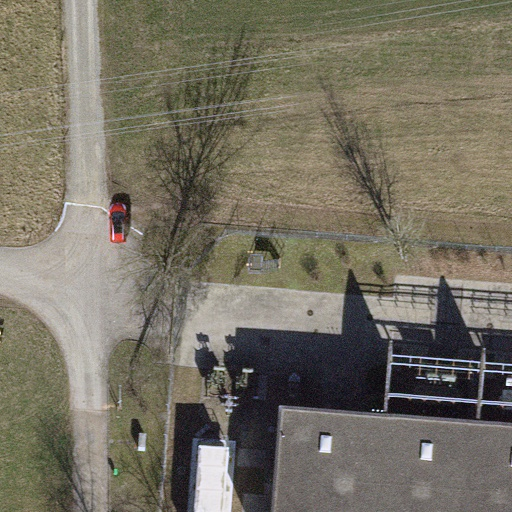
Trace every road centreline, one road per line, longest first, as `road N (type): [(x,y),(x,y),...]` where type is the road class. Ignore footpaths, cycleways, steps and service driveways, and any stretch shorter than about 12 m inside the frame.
road 1 (track): [(511,331),(166,306),(89,278)]
road 2 (track): [(89,278),(84,0)]
road 3 (track): [(89,278),(96,511)]
